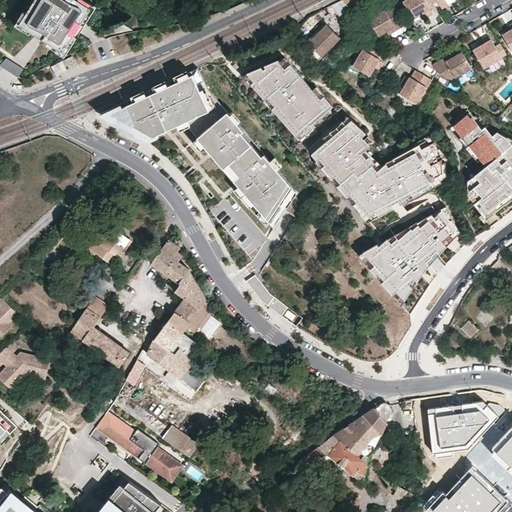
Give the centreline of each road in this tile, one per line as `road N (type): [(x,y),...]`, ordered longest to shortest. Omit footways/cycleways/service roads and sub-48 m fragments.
road 1 (residential): [(46,116),(158,186),(237,320),(340,384),(372,391)]
road 2 (residential): [(267,0),(145,59),(61,88)]
road 3 (residential): [(372,391),(368,402),(217,511)]
road 4 (residential): [(420,385),(420,339),(469,260),(511,226)]
